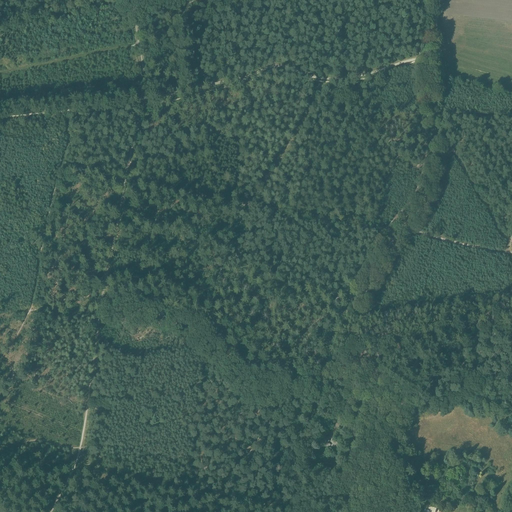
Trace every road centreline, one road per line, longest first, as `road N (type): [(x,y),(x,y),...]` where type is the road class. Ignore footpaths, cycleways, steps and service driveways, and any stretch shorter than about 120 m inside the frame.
road 1 (unknown): [(416,0),(422,136),(415,191),(326,307),(270,418),(200,470),(142,452),(79,447)]
road 2 (track): [(138,41),(143,102),(124,182),(395,231)]
road 3 (track): [(395,231),(339,321),(282,511)]
road 4 (track): [(431,52),(344,77),(284,64),(143,95)]
road 5 (track): [(0,73),(138,41),(132,8),(209,0)]
road 6 (unknown): [(422,130),(456,153),(511,240)]
road 7 (track): [(434,111),(436,165),(395,231)]
